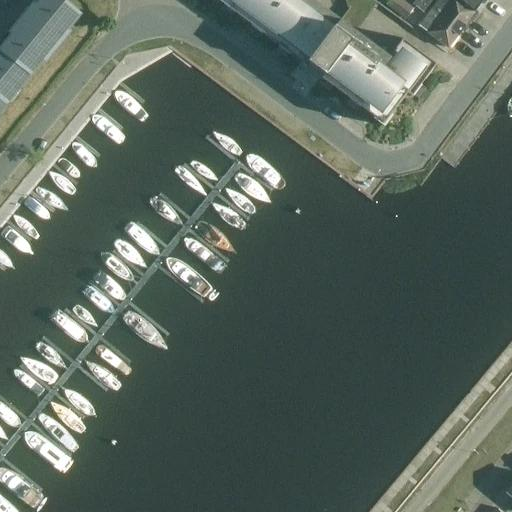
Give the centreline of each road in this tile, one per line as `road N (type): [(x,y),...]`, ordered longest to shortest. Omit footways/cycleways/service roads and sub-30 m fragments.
road 1 (residential): [(144,6),(362,158),(396,168),(414,161),(511,32)]
road 2 (residential): [(0,175),(144,6)]
road 3 (unclassified): [(415,511),(511,396)]
